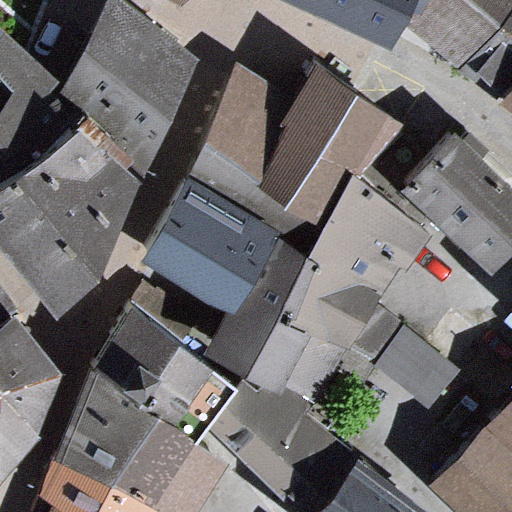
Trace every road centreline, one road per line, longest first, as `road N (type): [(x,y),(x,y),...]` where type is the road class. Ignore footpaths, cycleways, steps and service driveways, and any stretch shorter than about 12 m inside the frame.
road 1 (residential): [(10,511),(208,18)]
road 2 (residential): [(208,18),(298,21),(412,64),(511,133)]
